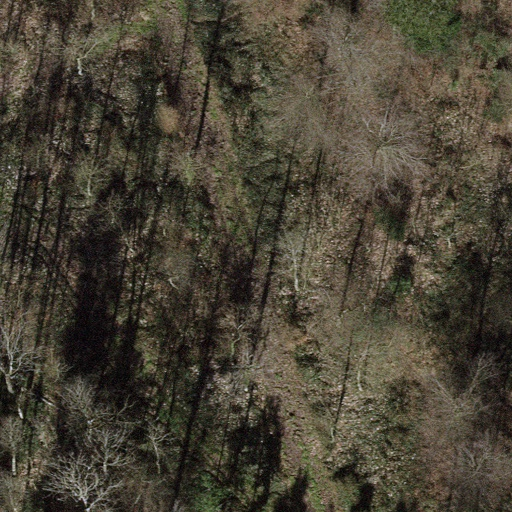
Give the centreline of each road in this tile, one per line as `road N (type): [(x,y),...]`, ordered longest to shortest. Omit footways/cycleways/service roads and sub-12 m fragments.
road 1 (track): [(163,0),(311,511)]
road 2 (track): [(404,511),(465,327),(511,263)]
